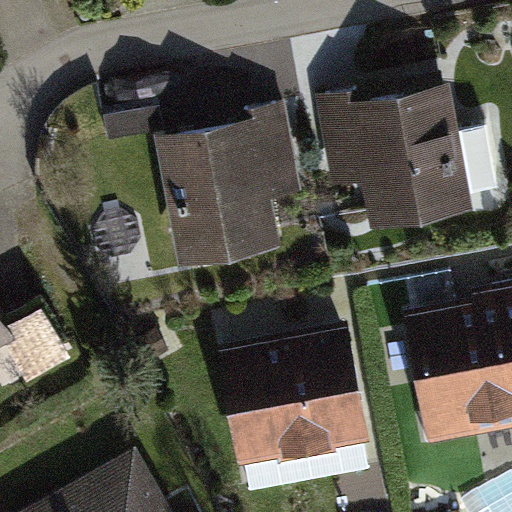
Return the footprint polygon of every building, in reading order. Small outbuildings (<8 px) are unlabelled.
[(448,81),(342,104),(370,230),(476,207),(448,81)] [(282,110),(165,132),(189,262),(267,247),(258,195),(297,188),(282,110)] [(495,295),(409,311),(429,412),(475,403),(479,422),(511,416),(511,277),(493,281),(495,295)] [(0,300),(0,339),(18,329),(0,300)] [(357,308),(224,330),(245,455),(378,432),(357,308)] [(169,511),(129,446),(19,511),(169,511)]
